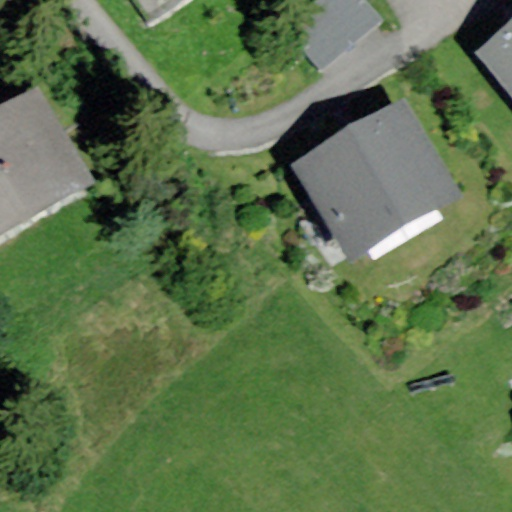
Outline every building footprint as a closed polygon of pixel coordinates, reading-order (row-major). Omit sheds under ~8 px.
[(140,0),(150,14),(172,0),(140,0)] [(370,0),(305,0),(285,13),(318,65),(384,23),(370,0)] [(511,32),(490,50),(511,76),(511,32)] [(0,233),(87,187),(39,98),(0,119),(0,233)] [(356,141),(307,170),(356,253),(454,195),(405,112),(356,141)]
